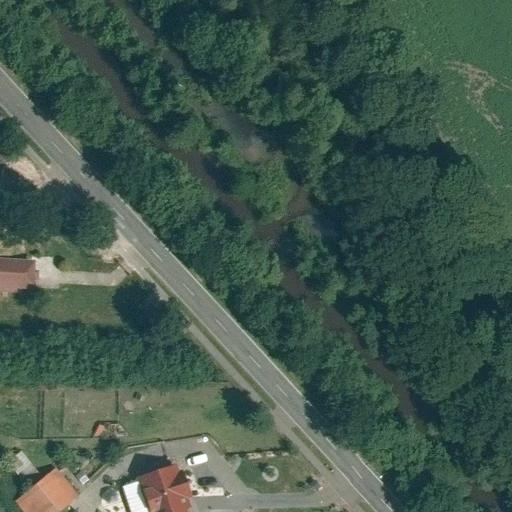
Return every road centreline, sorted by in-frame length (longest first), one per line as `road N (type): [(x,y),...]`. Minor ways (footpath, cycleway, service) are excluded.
road 1 (tertiary): [(397,511),(0,90)]
road 2 (unclassified): [(289,0),(511,360)]
